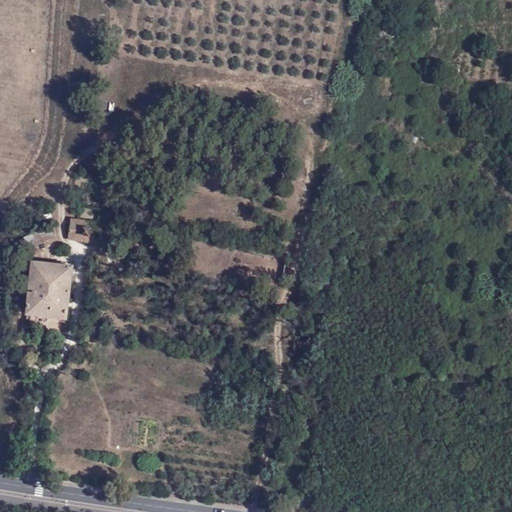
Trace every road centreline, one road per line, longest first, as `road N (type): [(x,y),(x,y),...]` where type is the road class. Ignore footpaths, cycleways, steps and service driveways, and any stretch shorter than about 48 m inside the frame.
road 1 (track): [(50,234),(67,170),(175,81),(301,100),(312,121),(310,181),(255,511)]
road 2 (tertiary): [(0,482),(209,511)]
